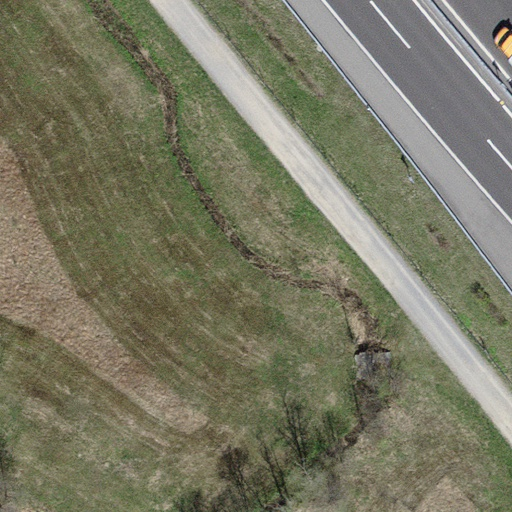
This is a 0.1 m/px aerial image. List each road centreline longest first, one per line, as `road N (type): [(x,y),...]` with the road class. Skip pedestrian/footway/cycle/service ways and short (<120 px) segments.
road 1 (track): [(511,416),(169,0)]
road 2 (motorway): [(368,0),(511,168)]
